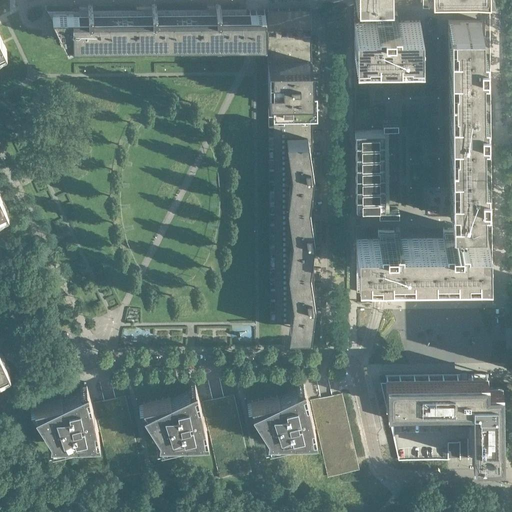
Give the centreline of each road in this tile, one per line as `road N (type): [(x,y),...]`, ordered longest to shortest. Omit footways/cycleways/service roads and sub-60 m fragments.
road 1 (unclassified): [(331,358),(352,363),(383,469),(399,478),(511,477)]
road 2 (unknown): [(287,359),(279,120)]
road 3 (residential): [(102,360),(331,358)]
